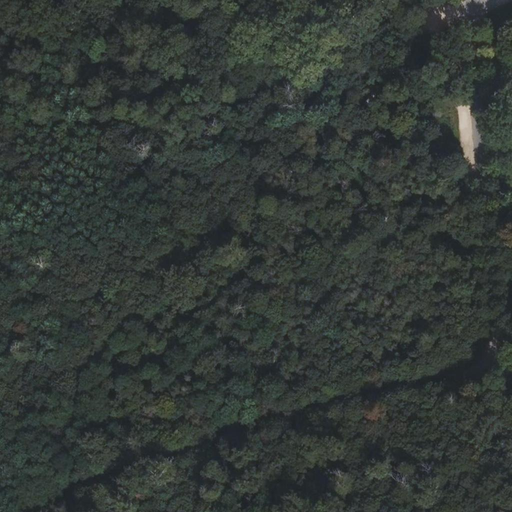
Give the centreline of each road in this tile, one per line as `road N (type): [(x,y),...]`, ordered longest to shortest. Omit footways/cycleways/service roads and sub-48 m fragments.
road 1 (unclassified): [(494,368),(344,399),(203,443),(93,482),(41,511)]
road 2 (unclassified): [(471,0),(494,368)]
